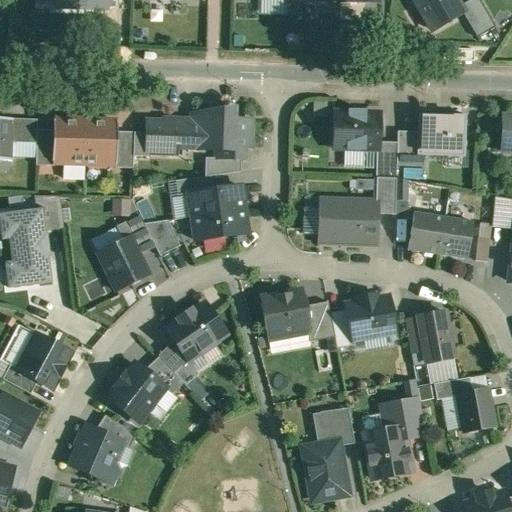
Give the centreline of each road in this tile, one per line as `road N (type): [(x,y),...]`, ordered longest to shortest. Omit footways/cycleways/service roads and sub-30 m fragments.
road 1 (residential): [(275,263),(182,286),(129,322),(66,401),(43,448),(30,511)]
road 2 (residential): [(511,375),(495,324),(455,289),(365,267),(275,263)]
road 3 (residential): [(280,75),(0,69)]
road 4 (residential): [(511,81),(280,75)]
road 5 (residential): [(280,75),(275,263)]
road 6 (residential): [(386,511),(511,449)]
